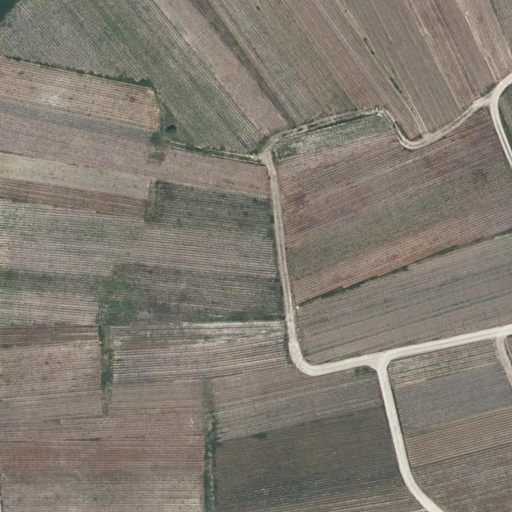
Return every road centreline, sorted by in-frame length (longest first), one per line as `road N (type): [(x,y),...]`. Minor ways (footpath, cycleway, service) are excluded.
road 1 (track): [(440,511),(419,497),(381,358),(316,371),(301,359),(274,157),(169,141),(151,82),(0,54)]
road 2 (track): [(274,157),(267,145),(304,126),(385,112),(410,144),(428,142),(479,101),(492,106)]
road 3 (track): [(381,358),(511,329)]
